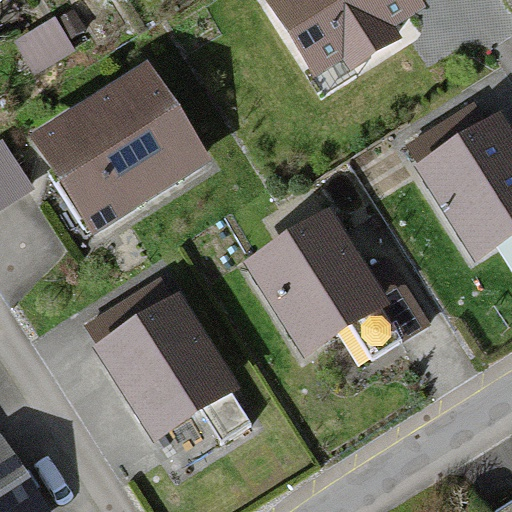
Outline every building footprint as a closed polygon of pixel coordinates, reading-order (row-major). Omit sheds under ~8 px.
[(409,0),(282,0),(276,4),(319,72),(346,55),(354,68),(395,42),(387,29),(416,10),(409,0)] [(24,47),(40,73),(75,52),(59,26),(24,47)] [(49,142),(84,197),(101,187),(120,216),(200,165),(146,80),(49,142)] [(475,109),(411,149),(478,255),(511,233),(511,147),(500,129),(491,135),(475,109)] [(0,149),(0,209),(30,190),(3,147),(0,149)] [(430,327),(390,263),(364,279),(329,225),(256,271),(308,351),(350,325),(374,362),(430,327)] [(163,283),(90,330),(157,435),(199,408),(223,446),(254,427),(163,283)] [(39,511),(2,453),(0,454),(0,511),(39,511)]
